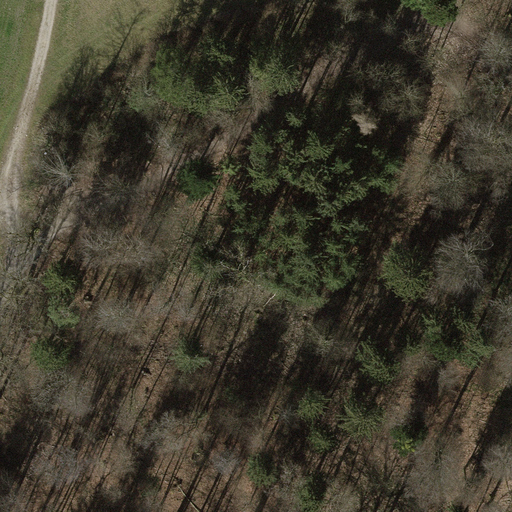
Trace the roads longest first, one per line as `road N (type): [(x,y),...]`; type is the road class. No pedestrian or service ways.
road 1 (track): [(56,216),(196,162),(334,63),(421,17),(478,33),(511,53)]
road 2 (track): [(56,216),(14,215),(3,198),(23,122)]
road 3 (track): [(51,0),(23,122)]
